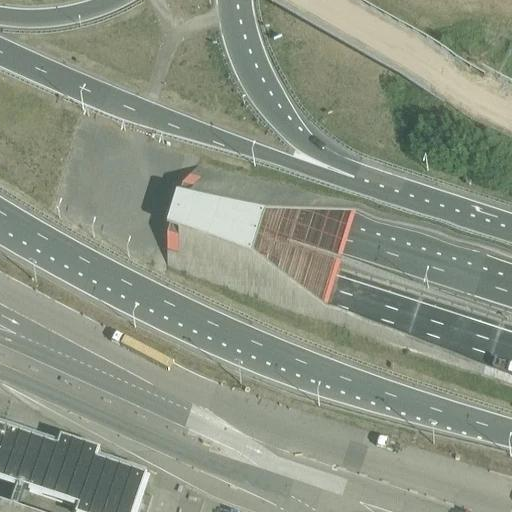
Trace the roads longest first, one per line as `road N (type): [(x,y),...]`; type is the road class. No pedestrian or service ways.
road 1 (motorway): [(511,289),(0,133)]
road 2 (motorway): [(0,198),(511,353)]
road 3 (trunk): [(0,211),(223,330),(485,426)]
road 4 (trunk): [(354,185),(145,116),(0,54)]
road 5 (trunk): [(354,185),(291,134),(242,37),(236,0)]
road 6 (trunk): [(511,237),(354,185)]
road 7 (trunk): [(117,0),(91,12),(0,17)]
